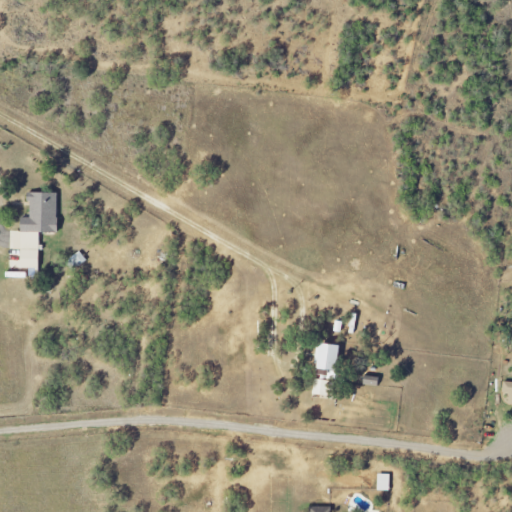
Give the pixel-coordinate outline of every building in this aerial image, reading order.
[(58,194),(29,194),(29,219),(22,219),(22,232),(15,232),(14,250),(21,250),(21,269),(40,269),(40,233),(57,234),(58,194)] [(342,345),(322,343),(319,369),(329,370),(328,379),(337,380),(342,345)] [(313,395),(332,397),(333,382),(315,380),(313,395)] [(511,383),(503,383),(502,393),(509,394),(508,405),(511,405),(511,383)] [(390,475),(378,475),(378,491),(390,492),(390,475)]
